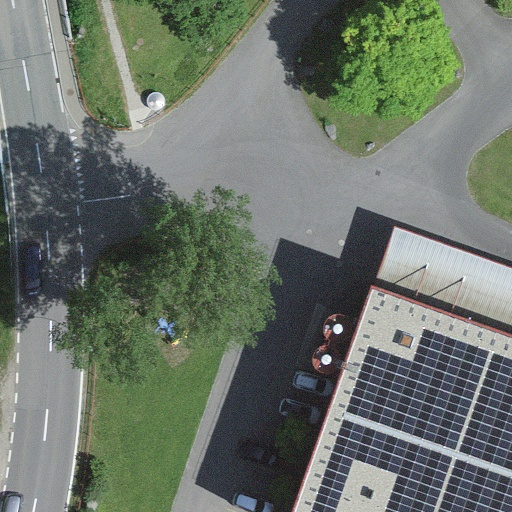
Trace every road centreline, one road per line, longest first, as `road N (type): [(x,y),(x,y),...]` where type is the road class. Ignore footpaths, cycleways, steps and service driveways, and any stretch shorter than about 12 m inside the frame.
road 1 (secondary): [(47,205),(47,439),(32,511)]
road 2 (unclassified): [(47,205),(128,196),(242,141)]
road 3 (secondary): [(14,0),(47,205)]
road 4 (residential): [(242,141),(270,38),(302,0)]
